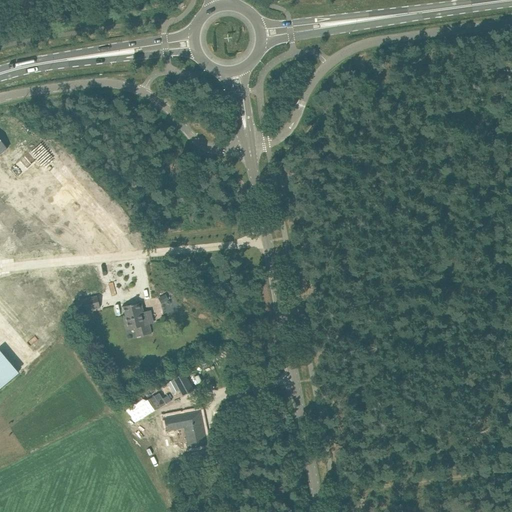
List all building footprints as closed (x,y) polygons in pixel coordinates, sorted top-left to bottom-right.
[(7,122),(0,128),(0,165),(73,244),(96,223),(89,216),(17,138),(19,136),(7,122)] [(80,300),(83,313),(100,309),(97,296),(80,300)] [(133,304),(121,307),(122,308),(124,308),(125,316),(124,316),(127,330),(135,328),(137,337),(151,333),(149,324),(144,325),(141,313),(143,312),(141,303),(133,305),(133,304)] [(184,373),(174,379),(181,392),(183,396),(193,390),(184,373)] [(199,412),(193,413),(165,418),(167,428),(185,425),(189,447),(206,444),(199,412)]
